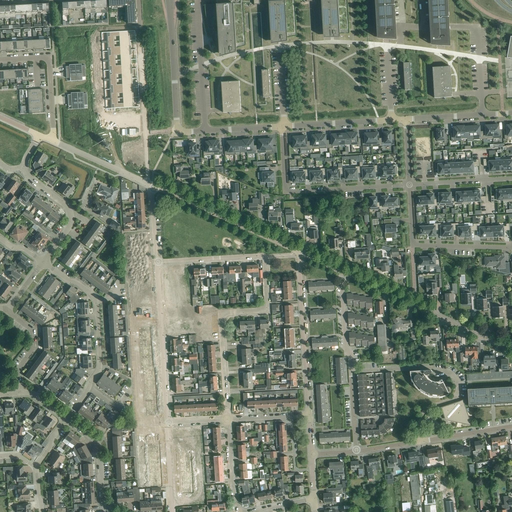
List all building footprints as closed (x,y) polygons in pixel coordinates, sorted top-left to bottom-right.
[(107,0),(108,7),(126,6),(127,24),(136,23),(134,0),(107,0)] [(219,53),(220,57),(237,52),(236,48),(246,46),(245,33),(245,32),(245,30),(243,3),(254,3),(254,5),(255,5),(259,4),(259,5),(260,5),(259,2),(267,2),(267,7),(268,7),(269,9),(267,9),(268,17),(269,17),(269,19),(268,19),(268,29),(270,29),(270,31),(268,32),(269,40),(271,40),(271,44),(287,41),(287,37),(297,36),(296,30),(296,29),(296,28),(296,26),(295,0),(299,0),(306,0),(307,2),(307,1),(312,1),(312,0),(319,0),(319,4),(321,3),(321,6),(320,6),(320,14),(322,14),(322,16),(320,16),(321,26),(322,26),(322,28),(321,28),(321,34),(323,34),(323,38),(340,37),(340,33),(349,33),(349,27),(349,26),(349,22),(349,21),(347,0),(217,0),(218,4),(205,5),(206,12),(206,14),(207,19),(207,21),(208,27),(209,29),(211,34),(211,36),(213,42),(214,44),(217,49),(219,53)] [(393,0),(376,0),(378,34),(395,35),(393,0)] [(446,0),(429,0),(432,42),(449,42),(446,0)] [(109,36),(107,36),(108,41),(108,42),(114,42),(114,36),(119,36),(119,41),(130,41),(129,35),(128,36),(128,34),(128,31),(109,32),(109,33),(109,36)] [(114,42),(108,42),(108,43),(108,47),(110,47),(110,51),(129,50),(129,47),(129,46),(130,46),(130,41),(119,41),(120,46),(114,47),(114,42)] [(111,55),(108,55),(109,60),(109,61),(115,61),(115,55),(120,55),(121,60),(131,60),(130,54),(129,55),(129,53),(129,50),(110,51),(111,55)] [(115,61),(109,61),(109,62),(109,66),(111,66),(111,70),(130,69),(130,66),(130,65),(131,65),(131,60),(121,60),(121,65),(115,66),(115,61)] [(85,65),(75,66),(76,81),(82,80),(82,77),(86,77),(85,65)] [(75,66),(66,66),(66,78),(70,78),(70,81),(76,81),(75,66)] [(432,67),(434,98),(452,97),(450,69),(450,66),(448,67),(448,66),(432,67)] [(112,74),(110,74),(110,79),(110,80),(116,79),(116,74),(121,74),(122,79),(132,79),(132,73),(130,73),(130,72),(130,69),(111,70),(112,74)] [(116,79),(110,80),(110,81),(110,85),(112,85),(113,89),(131,88),(131,85),(131,84),(132,84),(132,79),(122,79),(122,84),(117,85),(116,79)] [(239,81),(224,82),(221,82),(222,85),(223,113),(241,112),(239,81)] [(113,93),(111,93),(111,98),(111,99),(117,98),(117,93),(123,93),(123,98),(133,98),(133,92),(132,92),(131,91),(132,91),(131,88),(113,89),(113,93)] [(28,98),(43,97),(42,89),(27,90),(28,98)] [(77,94),(67,95),(68,106),(72,106),(72,109),(78,109),(77,94)] [(87,94),(77,94),(78,109),(84,109),(83,105),(87,105),(87,94)] [(28,105),(43,105),(43,97),(28,98),(28,105)] [(117,98),(111,99),(111,100),(111,104),(113,104),(114,108),(133,107),(132,104),(132,103),(133,103),(133,98),(123,98),(123,103),(118,104),(117,98)] [(29,113),(44,113),(43,105),(28,105),(29,113)] [(486,131),(483,131),(483,139),(493,139),(492,124),(492,125),(489,125),(485,125),(486,131)] [(492,124),(493,139),(502,138),(502,130),(499,130),(499,124),(495,124),(492,125),(492,124)] [(473,126),(474,138),(473,138),(473,140),(483,139),(483,131),(480,131),(479,125),(476,126),(476,125),(475,125),(476,126),(473,126)] [(461,139),(460,126),(457,127),(457,126),(457,127),(454,127),(454,133),(451,133),(451,141),(461,141),(461,139)] [(444,129),(437,130),(437,132),(435,132),(436,138),(437,138),(438,141),(444,141),(444,143),(447,142),(447,134),(444,135),(444,129)] [(385,138),(381,138),(382,146),(392,146),(391,140),(394,140),(394,134),(391,134),(391,131),(384,132),(385,138)] [(351,133),(351,144),(351,145),(358,145),(358,147),(361,146),(361,138),(357,139),(357,132),(354,133),(354,132),(353,133),(351,133)] [(372,147),(371,132),(371,133),(369,133),(368,133),(365,133),(365,139),(362,139),(363,147),(372,147)] [(372,132),(371,132),(372,147),(382,146),(381,138),(378,138),(378,132),(375,132),(374,132),(372,133),(372,132)] [(332,140),(329,140),(329,148),(333,148),(332,147),(339,146),(339,145),(338,133),(338,134),(335,134),(332,134),(332,140)] [(319,135),(320,147),(326,147),(326,149),(329,148),(329,140),(326,140),(325,134),(322,134),(319,135)] [(300,136),(300,148),(300,150),(310,149),(310,141),(306,141),(306,135),(303,136),(303,135),(302,135),(302,136),(300,136)] [(313,141),(310,141),(310,149),(320,149),(320,147),(319,135),(318,135),(316,135),(315,135),(312,135),(313,141)] [(247,140),(246,140),(247,153),(247,154),(257,154),(256,145),(253,146),(253,139),(250,140),(249,140),(247,140)] [(262,139),(259,139),(259,145),(256,145),(257,154),(266,153),(266,139),(265,139),(263,139),(262,139)] [(213,141),(213,155),(223,155),(222,146),(219,147),(219,140),(216,141),(215,141),(213,141)] [(234,152),(234,140),(233,140),(233,141),(231,141),(230,141),(227,141),(228,147),(225,147),(225,155),(235,155),(235,152),(234,152)] [(213,155),(213,141),(212,141),(210,141),(209,141),(206,141),(206,147),(203,148),(204,156),(213,155)] [(189,146),(186,146),(187,152),(190,152),(190,157),(200,157),(199,149),(196,149),(196,143),(189,143),(189,146)] [(36,173),(41,171),(43,170),(41,166),(41,167),(40,166),(41,165),(46,156),(39,151),(33,160),(35,161),(33,165),(36,173)] [(496,171),(495,161),(486,161),(486,159),(483,159),(484,166),(489,166),(490,167),(489,167),(489,172),(494,172),(494,171),(496,171)] [(476,162),(467,163),(468,173),(469,172),(469,173),(474,173),(474,168),(473,168),(473,167),(479,166),(479,160),(476,160),(476,162)] [(445,174),(444,164),(438,164),(438,162),(435,162),(435,169),(438,169),(439,174),(445,174)] [(378,172),(377,165),(374,165),(374,168),(369,168),(369,178),(375,178),(375,172),(378,172)] [(386,165),(377,165),(378,172),(380,172),(381,177),(387,177),(387,175),(386,167),(386,165)] [(386,167),(387,175),(398,174),(397,165),(392,165),(392,167),(386,167)] [(182,166),(180,166),(175,166),(175,173),(180,173),(181,178),(189,178),(189,173),(189,171),(182,171),(182,166)] [(360,166),(351,167),(352,179),(358,179),(357,173),(360,173),(360,166)] [(369,178),(369,168),(363,168),(363,166),(360,166),(360,173),(363,173),(363,178),(369,178)] [(269,167),(260,168),(260,173),(262,173),(263,178),(260,179),(261,185),(265,185),(266,182),(267,182),(268,187),(274,187),(274,182),(275,182),(274,172),(269,172),(269,167)] [(343,174),(342,167),(334,168),(334,180),(340,180),(340,174),(343,174)] [(351,167),(342,167),(343,174),(345,174),(346,180),(352,179),(351,167)] [(325,175),(325,168),(316,169),(317,181),(323,181),(322,175),(325,175)] [(334,180),(334,168),(325,168),(325,175),(328,175),(328,181),(334,180)] [(201,178),(201,180),(201,181),(201,182),(202,185),(211,184),(210,179),(216,179),(215,172),(211,172),(211,169),(206,170),(206,174),(207,174),(208,177),(201,178)] [(307,169),(299,170),(299,182),(305,182),(305,176),(308,176),(307,169)] [(317,181),(316,169),(307,169),(308,176),(311,176),(311,182),(317,181)] [(299,182),(299,170),(290,171),(290,177),(293,177),(293,183),(299,182)] [(56,179),(50,175),(46,172),(41,178),(46,181),(45,181),(48,183),(51,185),(56,179)] [(17,188),(16,187),(18,184),(13,180),(6,189),(13,194),(17,188)] [(75,188),(71,185),(70,184),(68,187),(64,183),(58,190),(64,195),(67,193),(69,195),(75,188)] [(239,193),(238,183),(233,184),(233,189),(232,189),(232,191),(229,191),(222,191),(223,198),(229,198),(229,201),(236,200),(236,193),(239,193)] [(113,203),(116,194),(118,190),(111,187),(110,189),(101,185),(98,191),(103,193),(102,194),(107,197),(105,199),(113,203)] [(24,204),(28,207),(30,203),(33,199),(30,197),(32,194),(30,193),(30,192),(27,189),(26,190),(19,198),(23,200),(22,202),(25,204),(24,204)] [(503,202),(502,190),(501,190),(501,189),(496,190),(496,194),(497,194),(497,196),(491,196),(491,203),(494,203),(494,200),(503,200),(503,202)] [(474,191),(474,201),(483,201),(483,203),(486,203),(486,196),(480,197),(480,195),(481,195),(480,190),(475,191),(474,191)] [(463,204),(462,192),(456,192),(457,198),(454,198),(454,205),(463,204)] [(446,205),(445,193),(439,193),(439,199),(436,199),(437,206),(446,205)] [(451,193),(445,193),(446,205),(454,205),(454,198),(451,198),(451,193)] [(437,206),(436,199),(434,199),(433,194),(427,194),(427,196),(428,204),(428,206),(437,206)] [(6,203),(9,206),(15,198),(12,195),(6,203)] [(250,207),(249,207),(249,210),(250,210),(250,211),(258,210),(257,204),(260,203),(260,205),(264,205),(264,203),(263,198),(263,196),(259,196),(259,199),(253,199),(253,204),(250,204),(250,206),(250,207)] [(389,206),(388,199),(388,196),(382,197),(382,202),(379,202),(380,209),(389,209),(389,206)] [(428,204),(427,196),(416,197),(417,206),(422,206),(422,204),(428,204)] [(34,207),(40,199),(39,198),(38,199),(35,197),(33,199),(30,203),(34,207)] [(380,209),(379,202),(377,203),(376,197),(370,197),(371,210),(380,209)] [(399,198),(388,199),(389,206),(394,206),(394,208),(400,207),(399,198)] [(40,199),(34,207),(39,210),(44,203),(41,201),(42,200),(40,199)] [(95,214),(100,216),(102,217),(103,215),(105,215),(108,207),(97,202),(93,210),(96,211),(95,214)] [(44,203),(39,210),(43,213),(49,205),(47,204),(46,205),(44,203)] [(276,209),(274,209),(273,204),(269,205),(269,213),(269,221),(278,220),(278,216),(281,216),(281,209),(276,209)] [(49,205),(43,213),(47,216),(46,217),(47,218),(52,211),(53,210),(50,208),(51,207),(49,205)] [(7,215),(12,209),(9,206),(4,213),(7,215)] [(286,215),(286,219),(286,224),(290,224),(290,227),(291,227),(291,230),(295,230),(295,231),(300,231),(299,230),(300,230),(299,227),(300,227),(300,226),(299,226),(299,224),(293,224),(293,215),(293,210),(286,210),(286,215)] [(54,213),(52,211),(47,218),(51,221),(57,213),(55,212),(54,213)] [(57,213),(51,221),(55,224),(60,217),(58,215),(59,214),(57,213)] [(6,232),(9,228),(13,223),(7,219),(7,220),(4,218),(3,219),(0,222),(3,225),(1,228),(6,232)] [(385,220),(386,238),(392,237),(392,238),(392,233),(397,232),(397,224),(392,225),(391,219),(384,220),(385,220)] [(113,220),(109,225),(116,230),(119,226),(120,225),(113,220)] [(96,224),(94,226),(101,231),(104,227),(96,221),(94,223),(96,224)] [(438,230),(438,223),(429,224),(429,226),(429,234),(430,236),(436,236),(435,230),(438,230)] [(441,223),(438,223),(438,230),(441,230),(441,237),(447,236),(447,224),(441,224),(441,223)] [(456,230),(455,223),(447,224),(447,236),(453,236),(453,230),(456,230)] [(465,237),(465,227),(458,227),(458,223),(455,223),(456,230),(458,230),(459,237),(465,237)] [(480,223),(476,224),(477,230),(480,230),(480,238),(486,237),(486,227),(480,228),(480,223)] [(477,230),(476,224),(473,224),(473,225),(473,226),(465,227),(465,237),(466,237),(471,237),(471,232),(470,231),(477,230)] [(506,226),(497,227),(498,237),(499,237),(504,237),(504,232),(503,232),(503,231),(509,230),(509,224),(506,224),(506,226)] [(429,234),(429,226),(424,227),(423,225),(418,225),(419,234),(429,234)] [(91,227),(90,229),(97,235),(101,231),(94,226),(92,228),(91,227)] [(311,232),(309,232),(309,236),(311,236),(311,239),(318,238),(317,233),(317,231),(317,227),(314,228),(310,228),(310,231),(311,232)] [(26,235),(28,232),(24,229),(23,231),(21,229),(20,231),(16,228),(10,235),(17,241),(20,237),(23,239),(26,235)] [(34,237),(44,245),(44,244),(43,244),(45,242),(46,242),(48,239),(43,236),(46,233),(42,230),(39,228),(36,232),(38,233),(35,238),(34,237)] [(97,235),(90,229),(88,231),(89,232),(88,234),(94,239),(97,235)] [(94,239),(88,234),(86,237),(85,236),(83,237),(91,243),(94,239)] [(44,245),(34,237),(34,238),(35,239),(32,244),(29,241),(26,245),(32,249),(34,247),(40,250),(44,245)] [(91,243),(83,237),(82,239),(83,240),(81,242),(85,245),(88,247),(91,243)] [(331,240),(329,240),(329,244),(332,244),(332,248),(335,248),(335,249),(338,249),(338,248),(338,242),(343,242),(342,237),(339,237),(339,239),(331,239),(331,240)] [(74,245),(80,250),(83,246),(76,240),(74,242),(75,243),(74,245)] [(80,250),(74,245),(72,248),(71,247),(69,249),(77,254),(80,250)] [(365,248),(361,248),(362,251),(362,259),(370,258),(369,253),(369,250),(369,247),(365,248)] [(358,248),(354,249),(355,251),(354,251),(355,255),(355,260),(362,259),(362,251),(361,248),(358,248)] [(77,254),(69,249),(68,250),(69,251),(67,254),(74,259),(77,254)] [(137,254),(127,254),(127,259),(129,259),(129,265),(127,265),(128,275),(130,275),(130,280),(128,280),(129,290),(131,290),(131,292),(129,292),(130,307),(150,306),(146,252),(137,253),(137,254)] [(17,259),(14,262),(17,265),(21,267),(25,270),(29,264),(24,260),(26,258),(21,254),(18,258),(17,259)] [(74,259),(67,254),(66,256),(65,255),(63,257),(71,263),(74,259)] [(429,255),(429,267),(435,267),(435,269),(440,269),(439,260),(435,260),(435,254),(429,255)] [(429,267),(429,255),(429,257),(418,258),(418,265),(418,267),(424,267),(424,265),(429,265),(429,267)] [(71,263),(63,257),(62,258),(63,259),(61,262),(68,267),(71,263)] [(486,259),(486,264),(486,266),(493,265),(493,266),(497,266),(497,268),(499,268),(499,271),(498,271),(498,272),(509,274),(509,262),(508,262),(508,263),(504,263),(504,258),(500,258),(500,257),(495,257),(495,258),(486,259)] [(376,260),(377,263),(377,268),(382,267),(382,272),(389,271),(389,263),(384,264),(383,260),(376,260)] [(16,269),(12,266),(11,265),(7,270),(11,273),(7,277),(16,283),(20,276),(14,272),(16,269)] [(394,265),(394,268),(395,271),(395,277),(398,277),(398,278),(402,278),(401,277),(402,277),(402,272),(402,271),(399,271),(398,265),(394,265)] [(83,279),(89,271),(85,268),(80,274),(83,277),(82,278),(83,279)] [(89,271),(83,279),(85,280),(86,279),(89,281),(94,274),(89,271)] [(98,278),(94,274),(89,281),(91,283),(90,284),(92,285),(98,278)] [(428,285),(426,285),(427,292),(428,292),(428,295),(437,295),(437,287),(438,287),(438,288),(442,287),(441,279),(441,274),(435,274),(435,280),(433,280),(434,283),(428,283),(428,285)] [(5,283),(0,290),(0,294),(0,295),(4,298),(12,288),(9,286),(11,283),(7,280),(1,275),(0,276),(0,280),(2,283),(3,282),(5,283)] [(48,278),(46,279),(56,287),(58,285),(59,286),(61,283),(51,276),(49,278),(48,278)] [(98,278),(92,285),(94,287),(95,286),(97,288),(102,281),(98,278)] [(56,287),(46,279),(45,281),(46,282),(44,285),(54,292),(56,289),(55,289),(56,287)] [(102,281),(97,288),(100,290),(99,291),(101,292),(107,284),(102,281)] [(107,284),(101,292),(102,293),(103,292),(106,294),(111,287),(107,284)] [(445,294),(446,297),(446,302),(453,302),(453,294),(458,294),(457,284),(452,285),(453,291),(448,291),(448,294),(445,294)] [(466,293),(461,294),(462,305),(471,304),(471,294),(477,293),(476,284),(470,285),(470,289),(465,290),(466,293)] [(41,287),(40,288),(50,296),(51,294),(52,294),(54,292),(44,285),(43,287),(41,287)] [(70,301),(75,299),(72,295),(76,290),(71,286),(68,290),(66,293),(70,297),(68,300),(70,301)] [(50,296),(40,288),(39,290),(40,291),(38,293),(42,296),(48,301),(49,298),(49,297),(50,296)] [(219,304),(219,296),(211,296),(211,304),(219,304)] [(78,303),(75,299),(70,301),(70,304),(76,303),(76,309),(80,309),(88,308),(88,302),(78,303)] [(477,299),(477,305),(477,310),(487,310),(487,305),(487,299),(477,299)] [(25,313),(30,306),(25,303),(20,311),(22,312),(22,311),(25,313)] [(34,309),(30,306),(25,313),(27,314),(26,315),(28,317),(34,309)] [(493,307),(493,313),(493,318),(503,317),(503,312),(503,306),(493,307)] [(88,308),(80,309),(80,315),(76,315),(77,318),(83,318),(83,315),(89,314),(88,308)] [(38,312),(34,309),(28,317),(30,318),(31,317),(33,319),(38,312)] [(38,312),(33,319),(35,320),(34,322),(36,323),(42,315),(38,312)] [(42,315),(36,323),(38,324),(39,323),(41,325),(46,318),(42,315)] [(83,318),(77,318),(77,327),(90,326),(89,320),(83,321),(83,318)] [(413,327),(412,325),(412,320),(408,320),(408,321),(405,321),(404,321),(402,321),(402,320),(402,319),(401,318),(400,318),(399,318),(393,320),(394,322),(395,323),(395,324),(394,324),(393,324),(392,324),(392,325),(391,325),(391,326),(391,327),(390,328),(391,328),(391,329),(391,330),(391,331),(392,331),(393,332),(394,332),(395,332),(396,331),(396,330),(396,329),(396,328),(396,327),(396,326),(397,325),(398,326),(399,326),(400,327),(402,327),(403,327),(404,327),(406,327),(406,326),(409,326),(409,327),(413,327)] [(259,344),(263,344),(264,344),(264,340),(263,334),(265,334),(265,328),(269,328),(269,324),(269,323),(268,320),(261,321),(261,330),(258,330),(258,331),(259,337),(259,344)] [(259,337),(258,331),(255,331),(255,329),(255,321),(247,321),(248,329),(248,332),(255,332),(256,337),(259,337)] [(386,324),(379,325),(380,352),(388,352),(386,324)] [(90,332),(90,326),(77,327),(78,336),(84,336),(84,333),(90,332)] [(439,341),(439,336),(438,331),(430,332),(431,336),(423,337),(424,344),(429,344),(428,339),(433,339),(433,341),(439,341)] [(84,336),(78,336),(76,336),(76,342),(82,341),(82,345),(91,344),(90,338),(84,339),(84,336)] [(91,344),(82,345),(82,348),(76,349),(77,354),(85,354),(85,351),(91,350),(91,344)] [(39,354),(47,360),(50,356),(44,351),(42,353),(41,353),(39,354)] [(39,357),(38,359),(44,364),(47,360),(39,354),(38,356),(39,357)] [(85,357),(85,354),(77,354),(79,354),(79,359),(83,359),(83,363),(92,362),(91,356),(85,357)] [(197,361),(197,360),(197,354),(193,355),(190,355),(190,364),(198,364),(197,361)] [(490,366),(489,355),(484,355),(484,360),(481,360),(481,367),(490,366)] [(489,355),(490,366),(498,366),(498,360),(495,360),(495,355),(489,355)] [(251,360),(251,356),(243,357),(243,364),(248,364),(251,363),(254,363),(254,360),(251,360)] [(35,361),(33,363),(41,368),(44,364),(38,359),(36,362),(35,361)] [(508,369),(508,359),(501,360),(501,365),(498,366),(499,372),(502,372),(502,370),(508,369)] [(92,362),(83,363),(83,366),(80,367),(80,369),(76,369),(76,371),(81,373),(82,369),(92,368),(92,362)] [(41,368),(33,363),(32,365),(33,366),(31,368),(38,373),(41,368)] [(38,373),(31,368),(30,370),(29,369),(27,371),(35,377),(38,373)] [(447,395),(449,394),(448,392),(449,391),(450,390),(449,388),(448,387),(447,387),(446,387),(443,382),(442,380),(440,380),(440,383),(438,383),(435,383),(433,383),(430,381),(428,380),(429,379),(427,377),(426,375),(431,373),(432,371),(430,370),(410,371),(410,375),(411,378),(410,378),(411,380),(412,382),(413,382),(413,383),(414,384),(413,384),(416,388),(419,391),(419,390),(421,392),(424,394),(428,396),(432,397),(436,398),(436,397),(439,397),(443,397),(447,396),(447,395)] [(35,377),(27,371),(26,373),(27,374),(25,376),(32,381),(35,377)] [(81,373),(76,371),(74,373),(77,375),(74,380),(77,382),(81,385),(85,380),(80,377),(81,373)] [(511,371),(485,373),(467,374),(467,377),(468,377),(468,379),(467,379),(467,381),(511,378),(511,371)] [(51,389),(57,381),(53,378),(57,374),(54,372),(50,378),(52,379),(46,386),(51,389)] [(100,388),(107,378),(105,377),(106,376),(104,374),(96,383),(99,385),(98,387),(100,388)] [(109,380),(107,378),(100,388),(102,389),(103,388),(105,390),(112,380),(110,379),(109,380)] [(115,382),(112,380),(105,390),(108,392),(107,393),(109,394),(116,385),(114,383),(115,382)] [(61,384),(57,381),(51,389),(55,393),(59,387),(62,388),(66,383),(63,381),(61,384)] [(66,383),(62,388),(64,390),(59,398),(63,401),(69,392),(65,389),(68,385),(66,383)] [(116,385),(109,394),(110,396),(111,395),(114,397),(121,387),(119,385),(118,386),(116,385)] [(468,398),(468,406),(469,406),(469,405),(491,404),(491,405),(491,404),(495,403),(495,404),(495,403),(511,402),(511,386),(511,387),(472,390),(472,389),(468,389),(467,389),(467,390),(468,390),(468,391),(468,397),(468,398)] [(69,392),(63,401),(67,404),(75,394),(73,392),(71,394),(69,392)] [(25,419),(28,416),(33,410),(29,407),(31,405),(24,400),(19,407),(24,411),(23,413),(26,415),(24,418),(25,419)] [(460,402),(442,408),(445,418),(446,418),(447,419),(447,420),(470,424),(466,412),(463,402),(461,403),(460,402)] [(13,403),(4,404),(5,408),(2,409),(2,408),(2,409),(2,413),(9,412),(9,415),(13,414),(13,412),(13,403)] [(82,415),(88,408),(89,405),(87,403),(85,406),(83,404),(78,412),(82,415)] [(38,421),(39,420),(42,416),(41,415),(43,412),(37,408),(30,418),(35,422),(37,420),(38,421)] [(92,411),(88,408),(82,415),(86,418),(92,411)] [(92,411),(86,418),(91,422),(96,414),(92,411)] [(98,411),(96,414),(91,422),(94,423),(95,422),(99,425),(106,417),(98,411)] [(55,421),(49,417),(45,423),(42,420),(39,425),(37,427),(43,431),(46,427),(49,429),(55,421)] [(106,417),(99,425),(104,429),(106,426),(109,428),(114,421),(110,418),(108,419),(106,417)] [(360,420),(362,438),(365,438),(366,436),(367,435),(368,437),(371,437),(372,435),(373,435),(374,437),(377,437),(378,435),(380,435),(383,434),(386,433),(389,431),(391,428),(393,425),(394,422),(394,418),(384,419),(384,421),(383,423),(382,424),(379,425),(379,424),(375,424),(375,420),(372,420),(373,424),(369,425),(369,420),(366,420),(367,425),(363,425),(363,420),(360,420)] [(427,421),(434,427),(437,423),(430,418),(427,421)] [(69,442),(75,435),(70,431),(65,438),(69,442)] [(111,442),(121,442),(121,436),(122,436),(122,431),(117,431),(112,432),(112,439),(111,439),(111,442)] [(342,433),(343,441),(350,441),(350,431),(347,432),(347,433),(342,433)] [(332,434),(327,434),(327,442),(335,442),(335,432),(332,433),(332,434)] [(343,441),(342,433),(337,433),(337,432),(335,432),(335,442),(343,441)] [(327,442),(327,434),(322,434),(322,433),(319,433),(320,442),(327,442)] [(16,443),(16,438),(15,434),(11,434),(11,436),(6,437),(7,447),(15,446),(15,443),(16,443)] [(24,436),(20,448),(23,450),(25,447),(27,449),(32,442),(30,440),(32,437),(28,434),(24,436)] [(75,435),(69,442),(74,445),(73,447),(74,449),(80,444),(77,442),(80,439),(75,435)] [(498,438),(500,445),(504,444),(505,449),(508,449),(508,444),(506,444),(505,436),(498,438)] [(500,445),(498,438),(492,439),(493,446),(491,446),(492,451),(496,451),(495,446),(500,445)] [(483,448),(483,446),(482,441),(474,442),(476,451),(473,451),(474,456),(474,458),(477,457),(476,453),(480,453),(479,449),(483,448)] [(80,444),(74,449),(73,450),(77,456),(88,450),(85,445),(81,447),(80,444)] [(35,454),(38,457),(42,451),(43,449),(40,447),(38,449),(33,445),(27,453),(33,457),(35,454)] [(470,454),(470,452),(469,447),(463,448),(462,445),(456,446),(455,446),(451,446),(452,451),(452,455),(466,452),(466,455),(470,454)] [(425,464),(430,463),(429,458),(437,457),(438,462),(443,461),(441,453),(440,448),(436,448),(436,449),(427,450),(428,455),(424,456),(425,461),(425,464)] [(88,451),(88,450),(77,456),(81,463),(88,461),(89,460),(87,457),(91,455),(90,454),(90,453),(89,451),(88,451)] [(56,467),(58,463),(59,462),(61,463),(65,458),(56,452),(59,454),(56,457),(54,456),(49,462),(56,467)] [(408,452),(409,455),(405,455),(405,459),(406,461),(410,461),(420,459),(420,463),(424,462),(423,456),(418,457),(417,452),(412,453),(412,452),(408,452)] [(402,464),(401,459),(397,459),(396,455),(390,456),(389,456),(388,456),(389,460),(387,461),(389,467),(395,466),(402,464)] [(380,469),(379,463),(378,458),(369,460),(370,465),(366,466),(367,472),(373,471),(372,469),(376,469),(376,470),(380,469)] [(88,461),(81,463),(81,465),(80,465),(81,470),(92,470),(92,464),(88,464),(88,461)] [(363,476),(363,470),(363,465),(359,465),(358,461),(351,462),(351,467),(351,470),(359,469),(359,477),(363,476)] [(335,475),(333,475),(334,479),(342,479),(342,476),(343,476),(343,462),(330,463),(330,469),(335,469),(335,475)] [(17,481),(27,481),(26,473),(23,473),(23,466),(15,467),(16,475),(17,481)] [(92,470),(81,470),(81,476),(82,476),(82,477),(79,477),(80,480),(89,479),(89,476),(93,476),(92,470)] [(48,484),(53,483),(58,483),(58,479),(61,479),(60,473),(58,473),(53,473),(54,473),(54,476),(48,477),(48,484)] [(409,474),(412,500),(420,499),(418,473),(409,474)] [(283,496),(282,488),(284,488),(282,478),(277,480),(279,489),(275,490),(276,497),(283,496)] [(89,482),(89,479),(80,480),(80,482),(82,482),(82,483),(84,483),(84,488),(93,487),(93,482),(89,482)] [(265,484),(263,485),(266,499),(268,499),(269,500),(271,499),(272,498),(271,493),(271,491),(267,492),(265,484)] [(19,500),(24,499),(29,499),(29,490),(26,490),(26,486),(21,486),(17,486),(17,494),(18,494),(19,500)] [(297,489),(295,489),(295,494),(304,493),(303,486),(297,486),(297,489)] [(342,488),(331,488),(326,489),(327,493),(324,494),(324,502),(332,502),(332,503),(336,503),(336,497),(333,497),(333,493),(343,493),(342,488)] [(127,490),(127,492),(128,501),(133,501),(133,499),(136,499),(136,489),(127,490)] [(250,490),(249,490),(247,490),(249,503),(252,502),(252,503),(255,503),(255,502),(256,501),(254,495),(251,496),(250,490)] [(57,491),(54,491),(49,491),(50,505),(57,505),(57,509),(64,508),(64,504),(58,504),(57,491)] [(216,500),(207,500),(207,504),(212,504),(212,506),(212,511),(219,510),(218,504),(218,495),(216,495),(216,500)] [(435,511),(435,505),(435,500),(433,500),(433,496),(426,496),(426,502),(424,502),(424,511),(435,511)] [(501,510),(499,510),(498,511),(506,511),(507,509),(509,509),(507,496),(503,496),(504,505),(501,505),(501,510)] [(454,511),(453,501),(446,501),(447,511),(454,511)]
